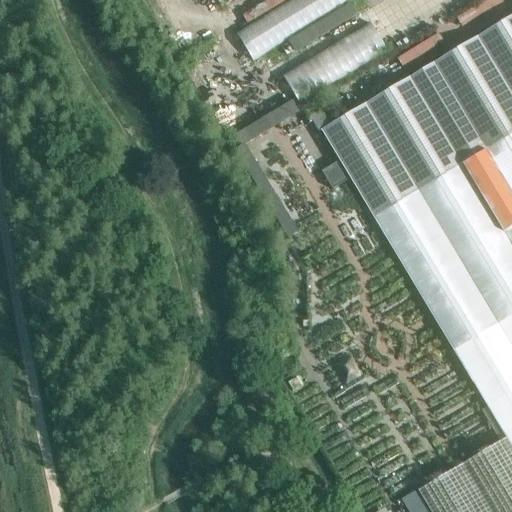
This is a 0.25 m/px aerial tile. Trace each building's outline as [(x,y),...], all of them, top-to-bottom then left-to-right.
[(349,0),(288,0),(235,32),(252,60),(349,0)] [(511,511),(511,16),(330,125),(320,132),(339,163),(322,174),(332,191),(349,181),(386,242),(505,439),(421,490),(417,492),(429,511),(511,511)] [(370,23),(282,76),(299,103),(387,51),(370,23)] [(243,126),(248,137),(300,114),(295,103),(243,126)] [(359,375),(347,357),(333,365),(345,384),(359,375)]
